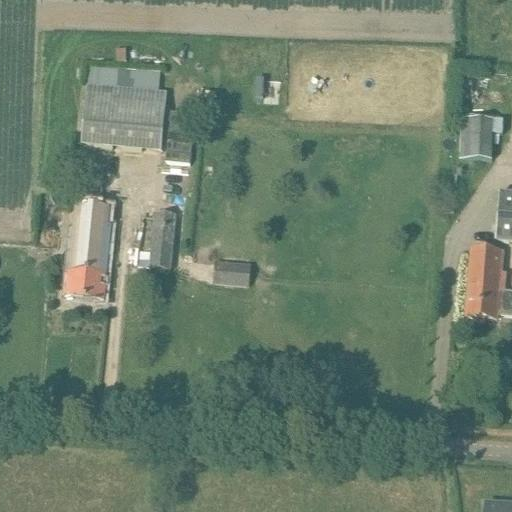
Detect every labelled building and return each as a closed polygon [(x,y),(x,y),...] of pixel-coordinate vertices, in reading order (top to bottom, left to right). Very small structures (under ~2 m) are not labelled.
[(88,87),(82,147),(162,154),(167,94),(88,87)] [(171,114),(166,165),(190,167),(195,117),(171,114)] [(461,121),(460,161),(492,163),(493,123),(461,121)] [(511,195),(500,195),(496,245),(511,246),(511,195)] [(66,301),(103,305),(112,228),(108,227),(110,212),(76,209),(66,301)] [(148,271),(171,273),(177,217),(154,215),(148,271)] [(471,254),(466,319),(511,323),(511,295),(504,295),(505,278),(501,277),(502,256),(471,254)] [(249,291),(251,267),(216,264),(213,288),(249,291)]
